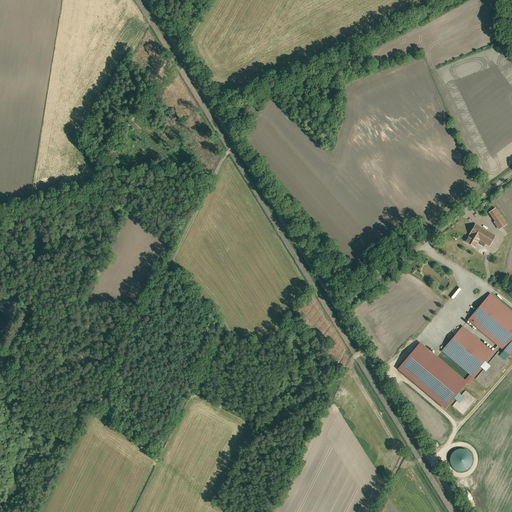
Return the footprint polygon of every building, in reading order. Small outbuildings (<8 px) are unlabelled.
[(507,225),(495,209),(489,213),(495,222),(494,223),(499,230),(507,225)] [(495,236),(476,225),(465,243),(475,248),(480,241),(489,247),(495,236)] [(511,357),(511,314),(489,295),(468,321),(497,346),(500,348),(511,358),(511,357)] [(462,326),(441,352),(469,375),(464,381),(466,383),(469,384),(500,348),(497,346),(492,351),(462,326)] [(466,383),(464,381),(419,343),(398,369),(445,408),(466,383)] [(463,471),(467,470),(470,468),(472,465),(473,461),(473,458),(471,454),(469,452),(466,450),(462,449),(459,450),(455,451),(453,454),(451,457),(450,461),(451,464),(453,468),(456,470),(460,471),(463,471)]
